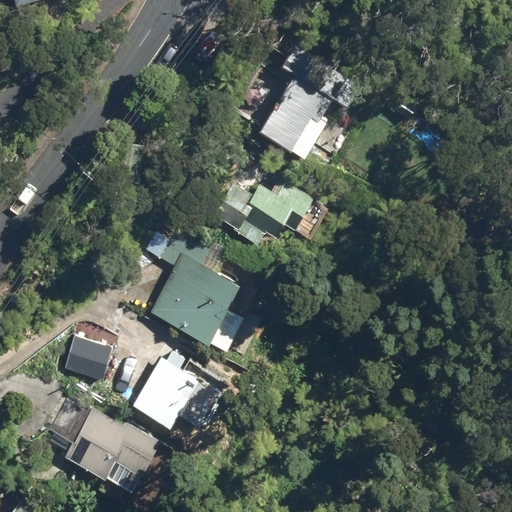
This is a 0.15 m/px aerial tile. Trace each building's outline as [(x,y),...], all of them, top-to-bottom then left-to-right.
[(0,0),(0,18),(47,0),(0,0)] [(319,120),(331,100),(310,87),(297,108),(278,96),(255,133),(288,153),(311,115),(319,120)] [(277,232),(288,239),(311,199),(273,178),(266,192),(255,186),(247,200),(229,190),(210,225),(253,249),(260,237),(271,243),(277,232)] [(334,205),(319,194),(298,223),(313,234),(334,205)] [(148,313),(223,358),(242,325),(229,317),(243,294),(180,258),(148,313)] [(66,367),(104,377),(112,345),(74,336),(66,367)] [(165,433),(196,386),(159,362),(128,409),(165,433)] [(112,464),(137,479),(158,444),(94,405),(62,460),(101,483),(112,464)]
